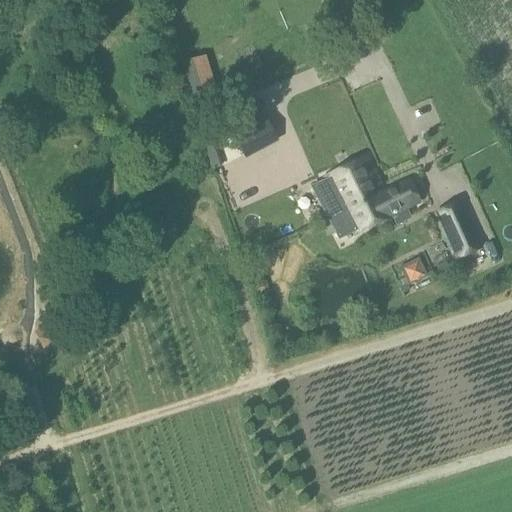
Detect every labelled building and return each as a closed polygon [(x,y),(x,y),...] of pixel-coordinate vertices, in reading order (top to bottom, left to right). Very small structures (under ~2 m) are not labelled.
[(247,154),(276,139),(260,111),(232,127),(247,154)] [(279,148),(293,176),(336,154),(322,127),(279,148)] [(417,204),(406,183),(384,195),(369,161),(325,179),(355,236),(417,204)] [(231,196),(236,214),(261,207),(256,190),(231,196)] [(436,215),(446,237),(449,235),(456,249),(452,251),(456,260),(481,249),(460,204),(436,215)] [(396,289),(415,281),(408,263),(389,270),(396,289)] [(269,296),(264,280),(253,284),(258,300),(269,296)] [(34,333),(45,352),(74,336),(62,316),(34,333)]
